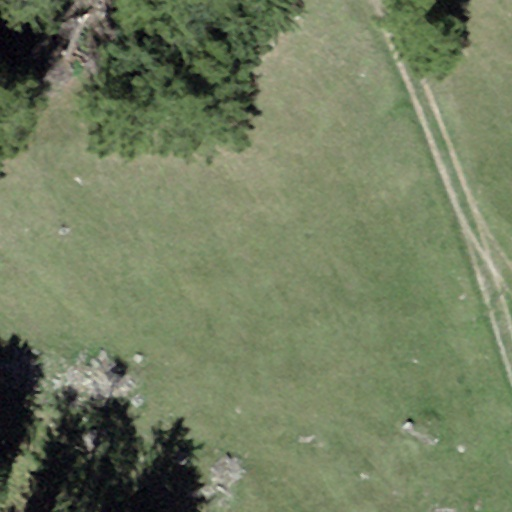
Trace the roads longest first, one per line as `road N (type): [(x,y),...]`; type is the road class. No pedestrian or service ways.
road 1 (track): [(387,0),(511,335)]
road 2 (track): [(0,413),(150,511)]
